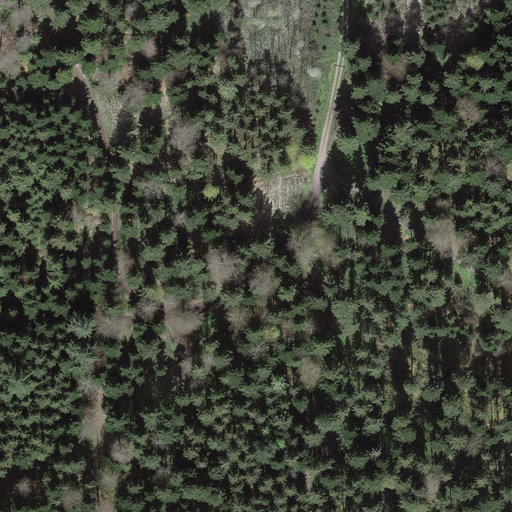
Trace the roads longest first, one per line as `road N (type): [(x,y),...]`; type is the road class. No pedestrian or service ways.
road 1 (track): [(53,0),(109,167),(124,290),(170,345),(236,511)]
road 2 (track): [(343,0),(321,176),(305,226),(306,511)]
road 3 (track): [(305,226),(244,277),(189,308),(0,320)]
road 4 (track): [(11,256),(1,320),(14,368),(7,476),(19,511)]
road 5 (track): [(321,176),(511,306)]
road 6 (track): [(0,247),(185,384)]
road 7 (track): [(447,71),(321,176)]
